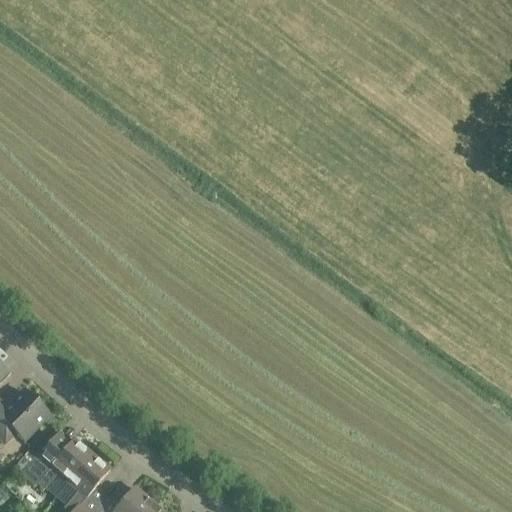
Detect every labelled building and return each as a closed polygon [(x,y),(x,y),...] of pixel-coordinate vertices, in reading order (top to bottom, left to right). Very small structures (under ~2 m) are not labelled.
[(0,386),(11,375),(0,366),(0,365),(0,386)] [(16,433),(24,443),(49,417),(23,392),(6,409),(0,403),(0,439),(5,444),(16,433)] [(74,440),(70,445),(58,435),(22,477),(35,488),(37,486),(44,492),(58,475),(68,484),(92,455),(74,440)] [(95,490),(111,471),(92,455),(68,484),(77,492),(63,508),(68,511),(97,511),(107,500),(95,490)] [(148,511),(154,506),(134,490),(118,509),(107,500),(97,511),(148,511)]
